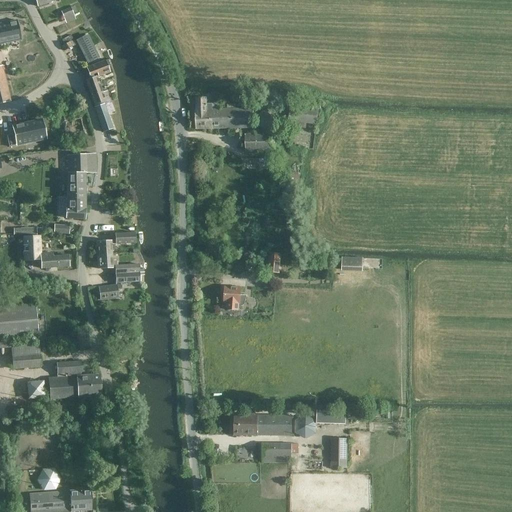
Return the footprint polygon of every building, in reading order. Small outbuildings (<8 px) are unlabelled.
[(70,7),(61,11),(64,18),(72,14),(70,7)] [(17,21),(0,24),(0,44),(21,40),(17,21)] [(106,56),(94,32),(88,35),(100,58),(106,56)] [(61,40),(64,44),(73,39),(70,35),(61,40)] [(71,42),(72,46),(82,42),(83,43),(85,42),(82,36),(71,42)] [(86,81),(95,105),(110,100),(107,94),(104,92),(102,93),(96,77),(93,78),(92,74),(96,73),(97,77),(110,72),(106,61),(86,68),(90,79),(86,81)] [(0,104),(10,102),(2,66),(0,66),(0,104)] [(245,135),(246,152),(276,151),(276,134),(253,134),(253,109),(235,109),(235,104),(227,104),(227,109),(212,109),(212,108),(214,108),(214,103),(206,103),(206,97),(196,97),(197,111),(195,111),(195,129),(250,128),(250,134),(245,135)] [(105,104),(107,110),(114,108),(112,102),(105,104)] [(94,108),(103,132),(113,129),(104,104),(94,108)] [(316,125),(318,110),(290,105),(288,120),(316,125)] [(257,114),(257,126),(266,131),(276,126),(275,114),(265,109),(257,114)] [(62,140),(73,138),(69,118),(57,120),(62,140)] [(12,127),(14,135),(6,137),(9,147),(46,139),(42,121),(12,127)] [(96,154),(94,154),(68,156),(68,191),(66,200),(85,200),(86,189),(85,174),(96,174),(96,154)] [(247,169),(277,168),(277,158),(247,159),(247,169)] [(287,172),(286,193),(299,193),(300,173),(287,172)] [(85,209),(85,207),(85,200),(66,200),(66,218),(85,220),(85,209)] [(54,225),(53,234),(69,235),(69,226),(54,225)] [(115,241),(111,241),(96,242),(97,255),(112,255),(111,246),(115,246),(115,244),(135,243),(135,233),(115,234),(115,241)] [(41,268),(68,266),(68,256),(52,257),(53,253),(41,254),(40,236),(23,238),(24,262),(40,260),(41,268)] [(269,254),(268,272),(279,273),(281,255),(269,254)] [(112,262),(112,256),(112,255),(97,255),(98,269),(115,268),(115,274),(139,273),(139,265),(117,266),(117,262),(112,262)] [(342,258),(342,268),(362,269),(362,258),(342,258)] [(321,267),(320,260),(311,260),(311,268),(321,267)] [(117,298),(116,289),(120,289),(120,283),(139,281),(139,273),(115,274),(116,285),(99,288),(100,300),(117,298)] [(241,295),(241,288),(225,287),(224,303),(227,303),(227,310),(239,311),(239,307),(241,307),(244,305),(246,296),(247,296),(247,295),(241,295)] [(0,338),(39,335),(36,304),(0,307),(0,338)] [(13,369),(41,367),(39,342),(11,345),(13,369)] [(82,372),(81,362),(57,363),(58,374),(57,374),(58,378),(49,379),(51,400),(101,396),(100,375),(82,376),(81,372),(82,372)] [(26,382),(28,399),(45,398),(43,381),(26,382)] [(292,436),(292,416),(255,415),(255,407),(247,407),(247,415),(234,415),(234,435),(292,436)] [(318,425),(345,424),(344,411),(318,412),(318,425)] [(316,434),(316,416),(296,417),(296,435),(316,434)] [(347,468),(347,439),(331,439),(331,468),(347,468)] [(298,453),(298,444),(262,443),(262,462),(291,463),(291,461),(294,461),(294,459),(291,459),(292,453),(298,453)] [(41,489),(59,489),(59,467),(40,468),(41,489)] [(90,497),(92,496),(91,493),(90,492),(90,490),(70,492),(30,494),(30,511),(71,511),(91,510),(90,497)]
